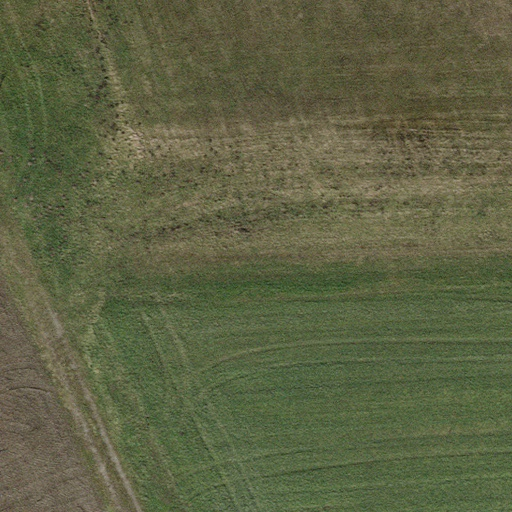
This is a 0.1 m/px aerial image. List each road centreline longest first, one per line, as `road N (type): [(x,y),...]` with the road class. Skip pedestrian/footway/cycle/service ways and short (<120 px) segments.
road 1 (track): [(511,276),(85,303),(43,321)]
road 2 (track): [(129,511),(0,224)]
